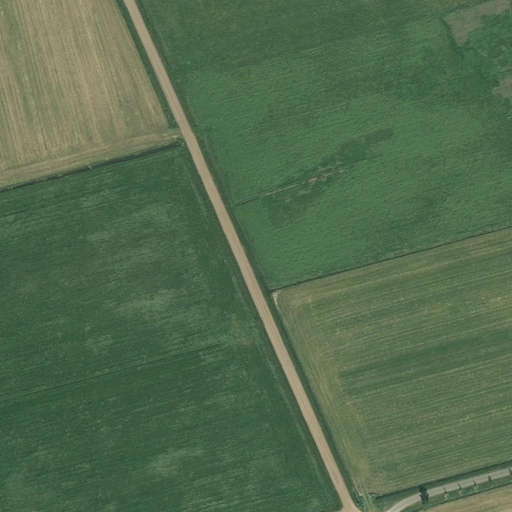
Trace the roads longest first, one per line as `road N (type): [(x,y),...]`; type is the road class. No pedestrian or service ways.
road 1 (track): [(127,0),(350,511)]
road 2 (unclassified): [(391,511),(418,496),(511,470)]
